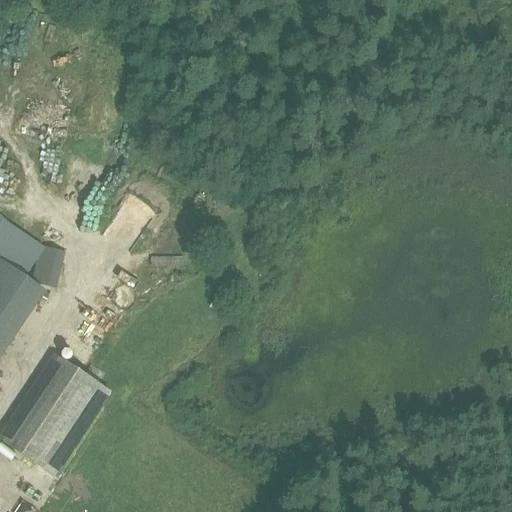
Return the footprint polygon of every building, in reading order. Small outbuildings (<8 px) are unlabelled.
[(84,163),(70,161),(66,186),(79,188),(84,163)] [(143,214),(157,187),(141,179),(127,206),(143,214)] [(47,218),(51,190),(37,188),(33,216),(47,218)] [(70,283),(75,250),(47,246),(42,279),(70,283)] [(0,361),(43,299),(0,268),(0,361)] [(129,284),(112,288),(116,306),(133,302),(129,284)] [(55,476),(110,392),(58,358),(4,442),(55,476)]
